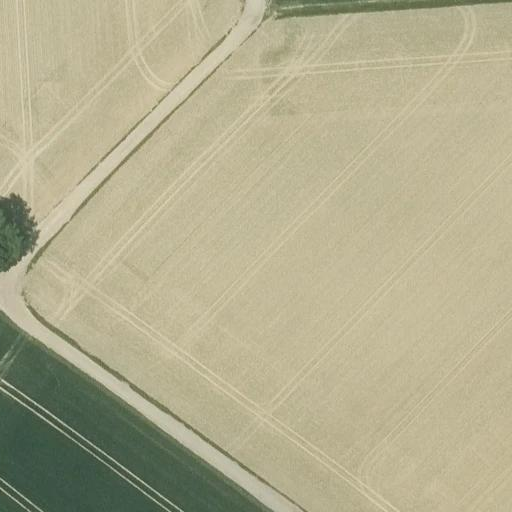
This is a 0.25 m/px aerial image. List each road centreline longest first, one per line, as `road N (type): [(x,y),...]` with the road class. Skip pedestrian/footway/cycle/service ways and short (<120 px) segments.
road 1 (track): [(0,287),(255,14)]
road 2 (track): [(277,511),(0,300)]
road 3 (track): [(457,0),(255,14)]
